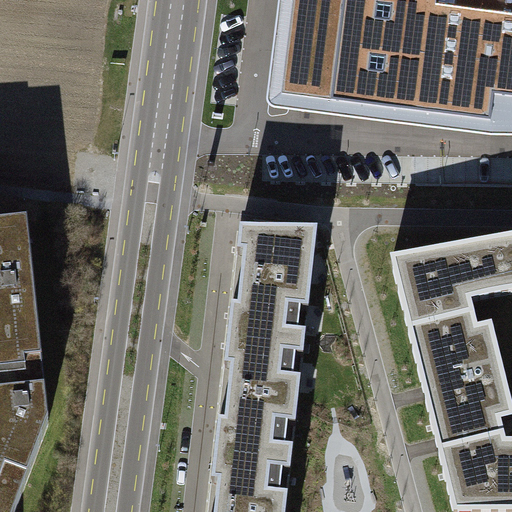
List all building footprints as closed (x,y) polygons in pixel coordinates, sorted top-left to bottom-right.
[(511,101),(494,99),(491,125),(331,106),(343,0),(279,0),(267,102),(267,106),(268,110),(271,112),(274,114),(490,140),(511,140),(511,101)] [(511,0),(343,0),(331,106),(491,125),(494,99),(511,101),(511,0)] [(0,331),(39,327),(28,223),(0,226),(0,331)] [(228,339),(305,348),(317,235),(240,234),(228,339)] [(511,511),(511,241),(391,262),(424,395),(437,447),(454,511),(511,511)] [(39,327),(0,331),(0,430),(41,446),(49,425),(39,327)] [(215,455),(292,463),(305,348),(228,339),(215,455)] [(0,511),(15,511),(41,446),(0,430),(0,511)] [(208,511),(286,511),(292,463),(215,455),(208,511)]
